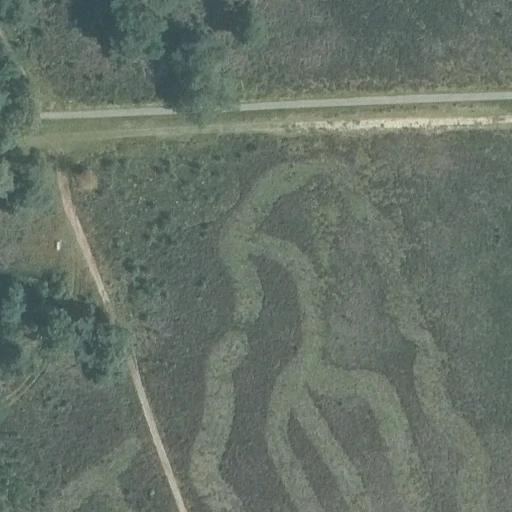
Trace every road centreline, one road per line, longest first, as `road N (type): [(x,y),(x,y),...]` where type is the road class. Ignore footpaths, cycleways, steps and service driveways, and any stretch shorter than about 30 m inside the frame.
road 1 (track): [(46,137),(511,119)]
road 2 (track): [(46,137),(182,511)]
